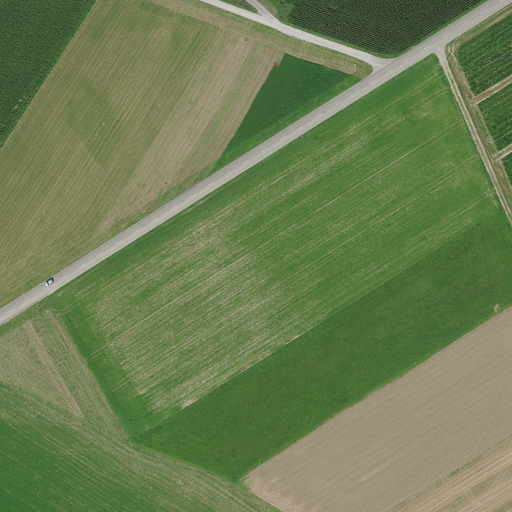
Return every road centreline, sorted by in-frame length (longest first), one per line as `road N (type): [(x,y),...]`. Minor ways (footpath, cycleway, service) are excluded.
road 1 (tertiary): [(503,0),(0,318)]
road 2 (track): [(394,69),(197,0)]
road 3 (track): [(437,42),(511,219)]
